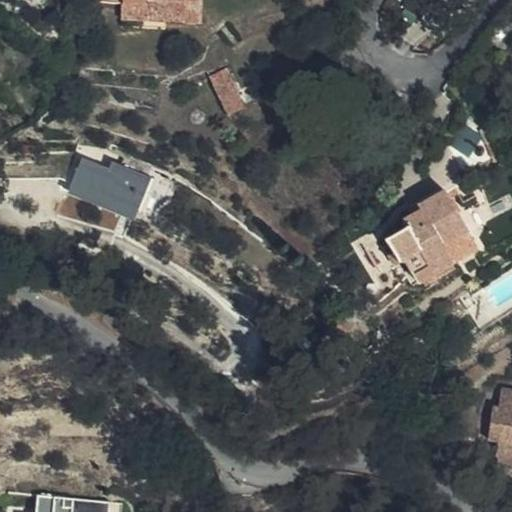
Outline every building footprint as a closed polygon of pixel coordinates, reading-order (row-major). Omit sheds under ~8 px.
[(188,22),(188,0),(103,0),(126,1),(146,2),(145,20),(188,22)] [(204,0),(188,0),(188,22),(203,22),(204,0)] [(146,2),(126,1),(125,18),(145,20),(146,2)] [(225,74),(205,83),(222,121),(243,111),(235,90),(232,91),(225,74)] [(476,141),(458,129),(449,143),(467,155),(476,141)] [(139,191),(153,156),(112,140),(109,150),(84,140),(74,166),(139,191)] [(477,250),(443,192),(417,207),(421,213),(407,221),(410,226),(386,240),(399,263),(404,260),(417,284),(477,250)] [(511,380),(501,379),(497,397),(492,396),(488,425),(498,426),(496,436),(494,454),(511,456),(511,380)] [(498,426),(488,425),(486,435),(496,436),(498,426)] [(122,511),(124,504),(40,494),(37,511),(122,511)]
